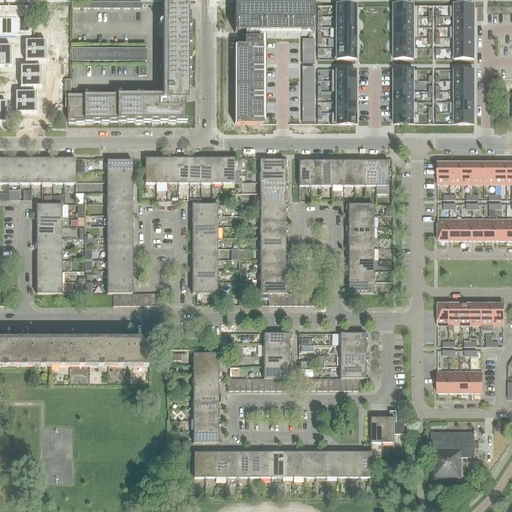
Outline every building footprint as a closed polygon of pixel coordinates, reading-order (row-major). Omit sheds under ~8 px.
[(67,109),(67,121),(68,121),(68,124),(75,124),(75,121),(76,121),(76,124),(84,124),(84,121),(84,124),(92,124),(92,121),(93,121),(93,124),(100,124),(100,122),(101,122),(101,124),(109,124),(109,122),(109,124),(117,124),(117,122),(118,122),(118,124),(125,124),(125,122),(126,122),(126,124),(133,124),(134,122),(134,124),(142,124),(142,122),(143,122),(143,124),(150,124),(150,122),(151,122),(151,124),(158,124),(158,122),(159,122),(159,124),(167,124),(167,122),(167,124),(175,124),(175,122),(176,122),(176,124),(186,124),(186,121),(184,121),(184,102),(187,102),(188,91),(188,88),(190,88),(190,81),(188,81),(188,80),(190,80),(190,73),(188,73),(188,72),(190,72),(190,64),(188,64),(188,63),(190,63),(190,56),(188,56),(188,55),(190,55),(190,48),(188,48),(188,47),(190,47),(190,39),(188,39),(190,39),(190,31),(188,31),(188,30),(190,30),(190,23),(188,23),(188,22),(190,22),(190,15),(188,15),(188,12),(188,5),(166,5),(166,12),(166,21),(166,100),(67,100),(67,109)] [(0,37),(16,37),(16,36),(30,37),(31,16),(31,12),(31,8),(9,8),(9,7),(7,7),(7,8),(1,8),(0,7),(0,37)] [(336,7),(336,18),(355,18),(355,7),(336,7)] [(394,7),(394,18),(418,18),(418,7),(413,7),(394,7)] [(449,7),(449,19),(452,19),(452,18),(474,18),(474,7),(454,7),(449,7)] [(234,9),(234,34),(248,34),(248,9),(234,9)] [(248,9),(248,34),(261,34),(261,9),(248,9)] [(261,9),(261,34),(274,34),(274,9),(261,9)] [(274,9),(274,34),(287,34),(287,9),(274,9)] [(287,9),(287,34),(300,34),(300,9),(287,9)] [(300,9),(300,34),(314,34),(314,9),(300,9)] [(336,18),(336,29),(355,29),(355,18),(336,18)] [(394,18),(394,29),(418,29),(418,18),(394,18)] [(452,28),(452,29),(474,29),(474,18),(452,18),(452,19),(452,28)] [(449,28),(449,40),(452,40),(452,39),(474,39),(474,29),(452,29),(452,28),(449,28)] [(336,29),(336,39),(355,39),(355,29),(336,29)] [(394,29),(394,39),(416,39),(416,40),(418,40),(418,29),(394,29)] [(336,39),(336,50),(355,50),(355,39),(336,39)] [(394,39),(394,50),(416,50),(416,40),(416,39),(394,39)] [(452,40),(452,50),(474,50),(474,39),(452,39),(452,40)] [(25,49),(25,52),(46,52),(46,42),(25,42),(25,49)] [(237,46),(237,60),(262,60),(262,46),(261,46),(244,46),(237,46)] [(0,47),(0,67),(3,67),(10,67),(10,47),(0,47)] [(336,50),(336,61),(355,61),(355,50),(336,50)] [(394,50),(394,61),(418,61),(418,50),(416,50),(394,50)] [(452,50),(452,61),(474,61),(474,50),(452,50)] [(25,54),(25,62),(46,62),(46,52),(25,52),(25,54)] [(237,60),(237,73),(262,73),(262,60),(237,60)] [(20,75),(20,78),(40,78),(40,67),(20,67),(20,75)] [(331,71),(331,82),(355,82),(355,71),(331,71)] [(394,71),(394,82),(413,82),(413,83),(418,83),(418,71),(394,71)] [(454,71),(454,82),(474,82),(474,71),(454,71)] [(237,73),(237,86),(262,86),(262,73),(237,73)] [(20,82),(20,88),(40,88),(40,78),(20,78),(20,80),(20,82)] [(331,82),(331,93),(336,93),(355,93),(355,82),(331,82)] [(394,82),(394,93),(413,93),(413,83),(413,82),(394,82)] [(454,82),(454,93),(474,93),(474,82),(454,82)] [(237,86),(237,99),(262,99),(262,86),(237,86)] [(15,101),(15,103),(36,103),(36,93),(15,93),(15,101)] [(336,103),(336,104),(355,104),(355,93),(336,93),(336,103)] [(394,93),(394,104),(413,104),(413,103),(413,93),(394,93)] [(454,103),(454,104),(474,104),(474,93),(454,93),(454,103)] [(237,99),(237,112),(262,112),(262,99),(237,99)] [(15,106),(15,114),(36,114),(36,103),(15,103),(15,106)] [(333,114),(333,115),(355,115),(355,104),(336,104),(336,103),(333,103),(333,114)] [(394,104),(394,115),(413,115),(418,115),(418,103),(413,103),(413,104),(394,104)] [(449,103),(449,115),(454,115),(474,115),(474,104),(454,104),(454,103),(449,103)] [(237,112),(237,126),(262,126),(262,112),(237,112)] [(331,114),(331,125),(336,125),(336,126),(355,126),(355,115),(333,115),(333,114),(331,114)] [(394,115),(394,126),(413,126),(413,115),(394,115)] [(454,115),(454,126),(474,126),(474,115),(454,115)] [(0,185),(8,185),(8,160),(0,160),(0,185)] [(19,185),(19,160),(8,160),(8,185),(19,185)] [(31,160),(19,160),(19,185),(31,185),(31,160)] [(42,160),(31,160),(31,185),(42,185),(42,160)] [(42,185),(53,185),(53,160),(42,160),(42,185)] [(53,185),(64,185),(64,160),(53,160),(53,185)] [(75,185),(75,160),(64,160),(64,185),(75,185)] [(145,160),(145,185),(156,185),(156,160),(145,160)] [(167,160),(156,160),(156,185),(167,185),(167,160)] [(178,160),(167,160),(167,185),(178,185),(178,160)] [(190,160),(178,160),(178,185),(189,186),(190,160)] [(201,160),(190,160),(189,186),(201,186),(201,160)] [(212,186),(212,160),(201,160),(201,186),(212,186)] [(223,160),(212,160),(212,186),(223,186),(223,160)] [(234,160),(233,160),(223,160),(223,186),(234,186),(234,182),(234,173),(234,160)] [(303,160),(299,160),(299,188),(310,188),(310,163),(303,163),(303,160)] [(317,163),(310,163),(310,188),(321,188),(321,160),(317,160),(317,163)] [(325,160),(321,160),(321,188),(332,188),(332,163),(325,163),(325,160)] [(339,163),(332,163),(332,188),(343,188),(343,160),(339,160),(339,163)] [(347,160),(343,160),(343,188),(354,188),(354,163),(347,163),(347,160)] [(361,163),(354,163),(354,188),(365,188),(365,160),(361,160),(361,163)] [(369,160),(365,160),(365,188),(376,188),(376,163),(369,163),(369,160)] [(388,179),(388,160),(383,160),(383,163),(376,163),(376,188),(376,196),(388,196),(388,179)] [(132,173),(132,162),(107,162),(107,173),(132,173)] [(285,166),(287,166),(287,162),(260,162),(259,173),(285,173),(285,166)] [(438,186),(449,186),(449,165),(439,165),(439,164),(438,164),(438,186)] [(460,165),(449,165),(449,186),(461,186),(461,164),(460,164),(460,165)] [(461,164),(461,186),(472,186),(472,165),(462,165),(462,164),(461,164)] [(483,165),(472,165),(472,186),(484,186),(484,164),(483,164),(483,165)] [(495,186),(495,165),(484,165),(484,164),(484,186),(495,186)] [(506,186),(506,164),(506,165),(495,165),(495,186),(506,186)] [(132,173),(107,173),(107,184),(132,184),(132,173)] [(259,184),(287,184),(287,180),(285,180),(285,173),(259,173),(259,176),(259,184)] [(132,184),(107,184),(107,195),(132,195),(132,184)] [(287,184),(259,184),(259,195),(285,195),(285,188),(287,188),(287,184)] [(8,194),(8,202),(19,202),(19,192),(8,192),(8,194)] [(132,195),(107,195),(107,206),(132,206),(132,195)] [(285,195),(259,195),(259,206),(287,206),(287,202),(285,202),(285,195)] [(234,206),(234,198),(223,198),(223,206),(234,206)] [(36,206),(36,218),(61,218),(61,206),(36,206)] [(132,206),(107,206),(107,217),(132,217),(132,206)] [(192,206),(192,217),(217,218),(217,206),(200,206),(192,206)] [(287,206),(259,206),(259,218),(285,218),(285,210),(287,210),(287,206)] [(347,206),(345,206),(345,211),(348,211),(348,217),(373,217),(373,206),(353,206),(348,206),(347,206)] [(132,217),(107,217),(107,228),(132,228),(132,217)] [(192,217),(192,229),(217,229),(217,218),(192,217)] [(345,224),(345,228),(373,228),(373,217),(348,217),(348,224),(345,224)] [(36,218),(36,229),(61,229),(61,218),(36,218)] [(285,218),(259,218),(259,229),(287,229),(287,225),(285,225),(285,218)] [(449,244),(449,221),(438,221),(438,243),(449,243),(449,244)] [(461,243),(461,221),(449,221),(449,244),(450,244),(450,243),(461,243)] [(472,221),(461,221),(461,243),(472,243),(472,244),(472,221)] [(484,221),(472,221),(472,244),(473,244),(473,243),(484,243),(484,221)] [(495,221),(484,221),(484,243),(494,243),(494,244),(495,244),(495,221)] [(506,221),(495,221),(495,244),(496,244),(496,243),(506,243),(506,221)] [(132,228),(107,228),(107,239),(132,239),(132,228)] [(373,228),(345,228),(345,233),(348,233),(348,239),(373,239),(373,228)] [(36,229),(36,240),(61,240),(61,229),(36,229)] [(192,229),(192,240),(217,240),(217,229),(192,229)] [(287,229),(259,229),(259,240),(285,240),(285,232),(287,232),(287,229)] [(132,239),(107,239),(107,251),(132,250),(132,239)] [(345,246),(345,251),(373,251),(373,239),(348,239),(348,246),(345,246)] [(36,240),(36,251),(61,251),(61,240),(36,240)] [(192,240),(192,251),(217,251),(217,240),(192,240)] [(285,240),(259,240),(259,251),(287,251),(287,246),(285,246),(285,240)] [(132,250),(107,251),(107,262),(132,262),(132,250)] [(36,251),(36,262),(61,262),(61,251),(36,251)] [(192,251),(192,262),(217,262),(217,251),(192,251)] [(287,251),(259,251),(259,262),(285,262),(285,254),(287,254),(287,251)] [(373,251),(345,251),(345,255),(348,255),(348,262),(373,262),(373,251)] [(36,262),(36,273),(61,273),(61,262),(36,262)] [(132,262),(107,262),(107,273),(132,273),(132,262)] [(192,262),(192,273),(217,273),(217,262),(192,262)] [(285,262),(259,262),(259,273),(287,273),(287,269),(285,269),(285,262)] [(345,269),(345,273),(373,273),(373,262),(348,262),(348,269),(345,269)] [(36,273),(36,284),(61,284),(61,273),(36,273)] [(132,273),(107,273),(107,284),(132,284),(132,273)] [(192,273),(192,284),(217,284),(217,273),(192,273)] [(287,273),(259,273),(259,284),(285,284),(285,276),(287,277),(287,273)] [(373,273),(345,273),(345,277),(348,277),(348,284),(373,284),(373,273)] [(36,284),(36,295),(61,295),(61,284),(36,284)] [(113,295),(119,295),(125,295),(131,295),(132,295),(132,284),(107,284),(107,295),(113,295)] [(192,284),(192,295),(217,295),(217,284),(192,284)] [(259,295),(268,295),(274,295),(280,295),(286,295),(287,295),(287,291),(285,291),(285,284),(259,284),(259,295)] [(345,295),(346,295),(373,295),(373,284),(348,284),(348,291),(345,291),(345,295)] [(75,285),(75,294),(83,294),(83,285),(75,285)] [(438,327),(448,327),(448,332),(449,332),(449,305),(448,305),(448,306),(438,306),(438,327)] [(449,332),(453,332),(453,327),(460,327),(460,306),(449,306),(449,305),(449,332)] [(460,327),(470,327),(470,305),(470,306),(460,306),(460,327)] [(470,327),(481,327),(481,332),(481,306),(471,306),(471,305),(470,305),(470,327)] [(481,332),(492,332),(492,305),(491,305),(491,306),(481,306),(481,332)] [(492,305),(492,332),(492,327),(503,327),(503,306),(493,306),(493,305),(492,305)] [(291,335),(263,335),(263,347),(289,347),(289,340),(291,340),(291,335)] [(367,335),(340,335),(340,347),(365,347),(365,340),(367,340),(367,335)] [(0,368),(148,369),(148,340),(148,343),(32,343),(32,341),(0,340),(0,368)] [(263,358),(291,358),(291,354),(289,354),(289,347),(263,347),(263,358)] [(365,354),(365,347),(340,347),(340,358),(367,358),(367,354),(365,354)] [(193,355),(193,367),(217,367),(217,360),(220,360),(220,355),(193,355)] [(263,369),(288,369),(288,362),(291,362),(291,358),(263,358),(263,369)] [(340,369),(364,369),(365,362),(367,362),(367,358),(340,358),(340,369)] [(217,367),(193,367),(193,378),(220,378),(220,374),(217,374),(217,367)] [(230,369),(230,378),(239,378),(239,369),(230,369)] [(263,380),(269,380),(275,380),(282,380),(291,380),(291,376),(288,376),(288,369),(263,369),(263,380)] [(340,380),(345,380),(351,380),(358,380),(367,380),(367,376),(364,376),(364,369),(340,369),(340,380)] [(449,396),(449,374),(438,374),(438,395),(448,395),(448,396),(449,396)] [(449,396),(449,395),(460,395),(460,374),(449,374),(449,396)] [(460,374),(460,395),(470,395),(470,396),(470,374),(460,374)] [(481,374),(470,374),(470,396),(471,396),(471,395),(482,395),(482,374),(481,374)] [(220,378),(193,378),(193,389),(217,389),(217,382),(220,382),(220,378)] [(217,389),(193,389),(193,400),(220,400),(220,396),(217,396),(217,389)] [(220,400),(193,400),(193,411),(217,411),(217,404),(220,404),(220,400)] [(217,411),(193,411),(193,422),(220,422),(220,418),(217,418),(217,411)] [(390,412),(390,416),(390,419),(382,419),(382,444),(394,444),(394,436),(407,436),(407,422),(396,422),(396,412),(390,412)] [(375,417),(371,417),(371,444),(382,444),(382,419),(375,419),(375,417)] [(220,422),(193,422),(193,433),(217,433),(217,426),(220,426),(220,422)] [(217,433),(193,433),(193,444),(220,444),(220,440),(217,440),(217,433)] [(460,459),(474,459),(474,450),(478,450),(478,444),(474,444),(474,437),(475,437),(475,433),(473,433),(473,434),(431,434),(431,453),(433,453),(433,479),(460,479),(460,459)] [(198,452),(193,452),(193,480),(204,480),(204,454),(198,454),(198,452)] [(212,454),(204,454),(204,480),(215,479),(215,452),(212,452),(212,454)] [(219,452),(215,452),(215,479),(226,479),(226,454),(219,454),(219,452)] [(233,454),(226,454),(226,479),(238,479),(238,452),(233,452),(233,454)] [(241,452),(238,452),(238,479),(249,479),(248,454),(241,454),(241,452)] [(255,454),(248,454),(249,479),(259,479),(260,452),(255,452),(255,454)] [(263,452),(260,452),(259,479),(270,479),(270,454),(264,454),(263,452)] [(278,454),(270,454),(270,479),(281,479),(282,452),(278,452),(278,454)] [(286,452),(282,452),(281,479),(293,479),(293,454),(286,454),(286,452)] [(300,454),(293,454),(293,479),(304,479),(304,452),(300,452),(300,454)] [(308,452),(304,452),(304,479),(315,479),(315,454),(308,454),(308,452)] [(322,454),(315,454),(315,479),(326,479),(326,452),(322,452),(322,454)] [(330,452),(326,452),(326,479),(337,479),(337,454),(330,454),(330,452)] [(344,454),(337,454),(337,479),(348,479),(348,452),(344,452),(344,454)] [(352,452),(348,452),(348,479),(359,479),(359,454),(352,454),(352,452)] [(366,454),(359,454),(359,479),(368,479),(370,479),(371,460),(371,455),(371,452),(366,452),(366,454)]
